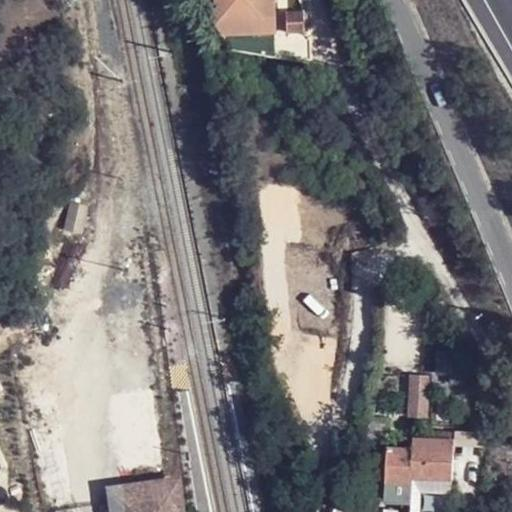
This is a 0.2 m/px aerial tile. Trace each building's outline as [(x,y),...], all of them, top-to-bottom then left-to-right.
[(214,0),(215,26),(220,35),(259,35),(259,20),(273,19),(275,0),(214,0)] [(291,36),(293,20),(281,17),(281,35),(291,36)] [(271,36),(273,19),(259,20),(259,35),(271,36)] [(71,200),(65,228),(82,232),(89,204),(71,200)] [(44,240),(24,344),(54,349),(73,246),(44,240)] [(428,415),(427,372),(405,372),(405,415),(428,415)] [(0,380),(0,407),(43,416),(48,390),(0,380)] [(456,484),(456,483),(458,442),(419,440),(418,451),(392,449),(390,485),(419,486),(419,482),(456,484)] [(185,511),(180,476),(114,483),(116,498),(118,511),(185,511)] [(390,495),(418,496),(419,486),(390,485),(390,495)]
